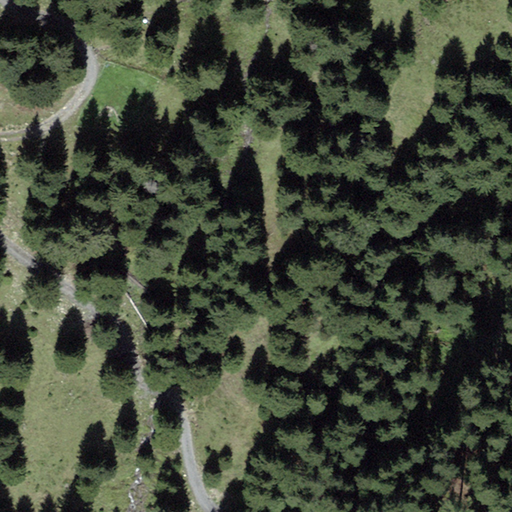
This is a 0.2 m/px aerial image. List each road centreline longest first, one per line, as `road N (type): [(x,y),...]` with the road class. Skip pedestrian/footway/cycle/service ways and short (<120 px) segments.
road 1 (track): [(225,511),(204,495),(179,407),(141,373),(116,318),(0,234)]
road 2 (track): [(0,132),(35,127),(62,109),(86,84),(89,67),(76,39),(51,16),(9,0)]
